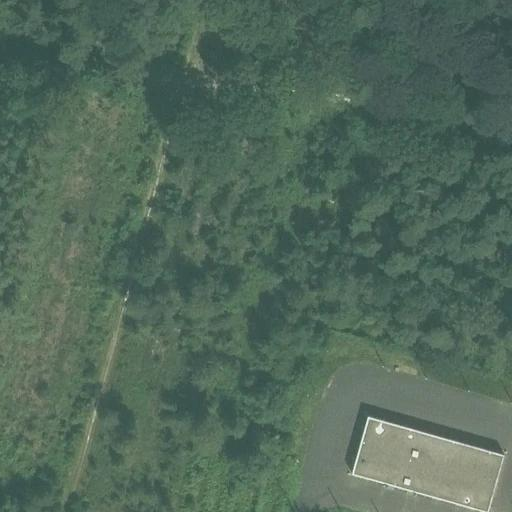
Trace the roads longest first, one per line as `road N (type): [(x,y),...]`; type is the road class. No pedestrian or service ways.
road 1 (track): [(61,511),(181,80)]
road 2 (track): [(181,80),(511,125)]
road 3 (track): [(181,80),(0,61)]
